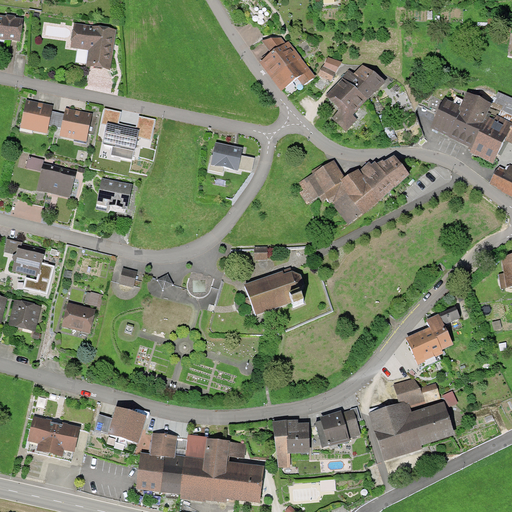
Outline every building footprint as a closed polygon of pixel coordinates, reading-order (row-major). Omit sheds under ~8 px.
[(0,38),(20,42),(24,18),(15,17),(7,15),(0,14),(0,38)] [(70,47),(89,50),(87,65),(111,70),(117,30),(74,23),(70,47)] [(261,40),(272,53),(286,43),(281,37),(261,40)] [(272,53),(260,62),(281,91),(298,79),(303,85),(315,76),(289,41),(286,43),(272,53)] [(328,57),(324,66),(335,72),(342,61),(328,57)] [(324,66),(323,65),(318,74),(330,81),(335,72),(324,66)] [(363,65),(354,73),(375,92),(386,82),(363,65)] [(375,92),(354,73),(349,69),(342,77),(343,78),(367,99),(368,100),(375,92)] [(367,99),(343,78),(325,96),(340,109),(332,118),(346,131),(357,119),(353,115),(367,99)] [(448,137),(471,148),(486,116),(492,103),(467,91),(460,105),(445,97),(431,128),(449,136),(448,137)] [(47,133),(49,125),(52,111),(53,105),(26,100),(20,127),(47,133)] [(66,108),(64,113),(61,127),(60,136),(87,142),(93,114),(66,108)] [(102,123),(107,125),(107,123),(119,125),(119,123),(121,112),(105,108),(102,123)] [(64,113),(52,111),(49,125),(61,127),(64,113)] [(494,119),(486,116),(471,148),(469,152),(493,163),(504,140),(511,124),(511,122),(496,115),(494,119)] [(136,127),(136,129),(139,130),(138,137),(151,140),(156,119),(139,116),(136,127)] [(138,137),(139,130),(136,129),(119,125),(107,123),(107,125),(103,144),(113,146),(134,150),(135,151),(138,137)] [(213,155),(211,165),(224,168),(238,171),(239,169),(242,155),(243,148),(216,142),(213,155)] [(132,159),(134,150),(113,146),(111,155),(132,159)] [(223,173),(224,168),(211,165),(213,155),(212,154),(208,170),(223,173)] [(334,159),(299,183),(304,189),(299,193),(307,204),(318,196),(322,202),(327,199),(331,203),(332,202),(348,224),(381,200),(379,198),(410,175),(395,154),(385,161),(383,159),(377,163),(376,161),(372,164),(370,161),(359,169),(358,167),(346,176),(334,159)] [(255,158),(242,155),(239,169),(252,172),(255,158)] [(26,167),(41,171),(43,163),(44,160),(29,156),(26,167)] [(37,190),(70,198),(76,171),(43,163),(41,171),(37,190)] [(490,183),(511,196),(511,165),(509,164),(507,170),(500,166),(490,183)] [(110,205),(127,208),(133,184),(102,178),(95,209),(109,212),(110,205)] [(22,243),(23,242),(7,239),(4,252),(14,254),(16,254),(18,245),(22,246),(22,243)] [(45,249),(22,243),(22,246),(18,245),(16,254),(14,254),(13,255),(12,258),(14,261),(12,271),(38,277),(42,262),(45,249)] [(255,260),(268,259),(268,249),(268,247),(255,247),(255,260)] [(511,252),(506,255),(505,256),(503,257),(502,258),(502,260),(502,261),(504,273),(498,274),(501,289),(506,288),(506,287),(511,285),(511,252)] [(55,266),(42,262),(38,277),(37,280),(26,277),(22,288),(47,294),(55,266)] [(245,284),(256,315),(304,298),(302,289),(304,283),(301,274),(292,271),(291,267),(245,284)] [(119,284),(134,287),(138,272),(123,268),(119,284)] [(73,272),(65,270),(64,277),(71,279),(73,272)] [(168,274),(158,280),(163,290),(173,284),(168,274)] [(88,304),(100,307),(103,295),(91,291),(90,292),(87,292),(84,303),(88,304)] [(457,296),(460,302),(467,299),(465,292),(457,296)] [(8,325),(35,332),(42,306),(15,300),(8,325)] [(68,303),(62,326),(90,333),(96,309),(68,303)] [(444,324),(460,317),(456,306),(439,313),(444,324)] [(444,324),(439,313),(426,319),(430,327),(406,337),(418,365),(422,363),(426,361),(426,360),(434,356),(435,358),(439,355),(444,353),(442,349),(454,344),(444,324)] [(500,320),(492,322),(494,330),(502,328),(500,320)] [(506,342),(499,344),(501,351),(507,350),(506,342)] [(441,360),(439,355),(435,358),(434,356),(426,360),(426,361),(422,363),(424,367),(441,360)] [(394,385),(399,403),(405,401),(406,404),(409,403),(412,412),(442,402),(436,383),(421,388),(414,379),(394,385)] [(453,391),(443,395),(448,408),(458,403),(453,391)] [(399,403),(369,413),(384,461),(422,448),(421,445),(455,434),(444,401),(442,402),(412,412),(409,403),(406,404),(405,401),(399,403)] [(108,434),(139,443),(147,415),(116,406),(112,418),(108,434)] [(351,409),(351,410),(354,409),(357,421),(361,420),(357,407),(351,409)] [(342,410),(320,417),(321,420),(315,421),(322,448),(350,440),(349,438),(361,435),(357,421),(354,409),(351,410),(342,412),(342,410)] [(108,434),(112,418),(99,414),(94,430),(108,434)] [(51,420),(33,416),(27,441),(30,442),(38,444),(36,450),(49,453),(56,422),(51,421),(51,420)] [(287,419),(272,421),(278,467),(291,467),(290,453),(310,453),(309,422),(298,422),(298,420),(287,420),(287,419)] [(62,424),(56,422),(49,453),(63,456),(65,450),(73,452),(74,452),(81,427),(62,422),(62,424)] [(136,489),(180,494),(184,456),(175,455),(177,438),(177,436),(153,433),(150,453),(141,452),(136,489)] [(184,456),(180,494),(179,499),(206,502),(206,500),(226,502),(227,499),(260,502),(264,465),(229,461),(229,456),(244,458),(246,443),(230,442),(230,440),(208,438),(208,437),(188,435),(188,440),(186,456),(184,456)] [(188,440),(177,438),(175,455),(184,456),(186,456),(188,440)] [(30,442),(27,451),(48,456),(49,453),(36,450),(38,444),(30,442)] [(71,461),(73,452),(65,450),(63,456),(49,453),(48,456),(71,461)]
